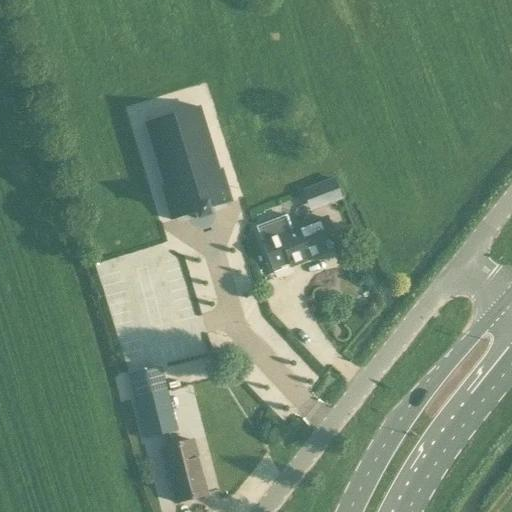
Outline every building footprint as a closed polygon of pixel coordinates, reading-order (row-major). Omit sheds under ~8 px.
[(199,107),(147,123),(166,187),(164,189),(173,220),(195,214),(196,219),(210,215),(209,210),(231,203),(221,172),(219,173),(199,107)] [(333,178),(301,191),(309,213),(342,201),(333,178)] [(326,219),(294,231),(287,214),(255,227),(261,243),(267,241),(274,258),(287,253),(292,266),(338,248),(326,219)] [(318,371),(263,313),(224,350),(283,413),(291,405),(299,413),(312,400),(301,388),(318,371)] [(134,399),(125,402),(129,416),(138,413),(145,440),(178,431),(161,368),(128,376),(134,399)] [(193,441),(163,449),(177,502),(207,495),(193,441)]
